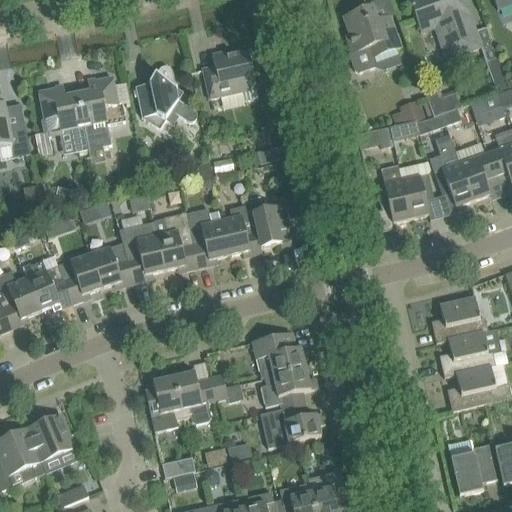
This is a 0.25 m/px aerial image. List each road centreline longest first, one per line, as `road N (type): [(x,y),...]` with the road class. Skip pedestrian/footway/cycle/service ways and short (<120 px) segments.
road 1 (residential): [(454,511),(392,275)]
road 2 (residential): [(355,511),(309,294)]
road 3 (residential): [(106,348),(309,294)]
road 4 (residential): [(130,511),(121,489),(131,442),(106,348)]
road 5 (residential): [(392,275),(511,235)]
